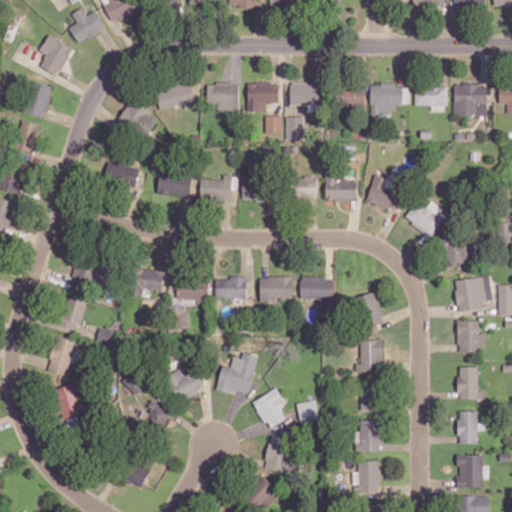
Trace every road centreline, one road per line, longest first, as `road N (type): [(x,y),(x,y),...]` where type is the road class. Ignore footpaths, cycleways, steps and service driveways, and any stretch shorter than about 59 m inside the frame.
road 1 (residential): [(58,205),(147,231),(352,240),(388,253),(420,298),(421,511)]
road 2 (residential): [(104,511),(36,450),(13,379),(37,267),(87,116),(113,74)]
road 3 (residential): [(511,46),(182,46),(131,60),(113,74)]
